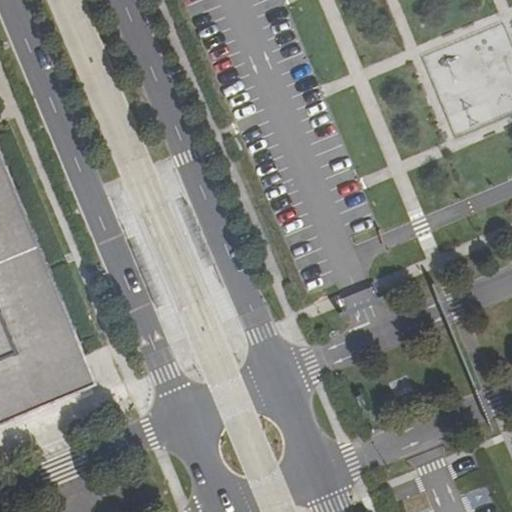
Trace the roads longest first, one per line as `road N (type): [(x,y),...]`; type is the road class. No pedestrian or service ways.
road 1 (tertiary): [(9,0),(181,419)]
road 2 (tertiary): [(277,378),(121,0)]
road 3 (unclassified): [(511,279),(277,378)]
road 4 (unclassified): [(317,476),(511,393)]
road 5 (unclassified): [(181,419),(0,494)]
